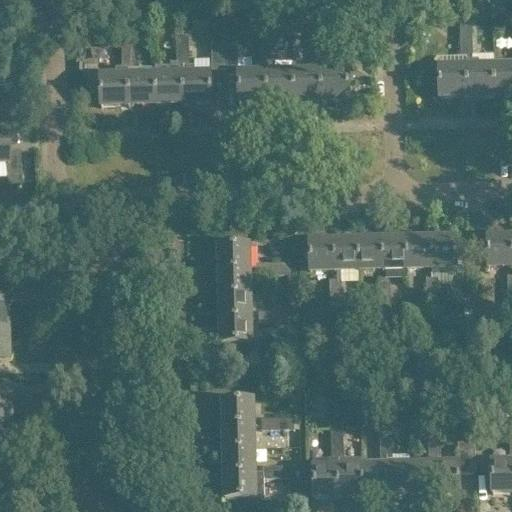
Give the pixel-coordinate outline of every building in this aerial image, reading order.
[(439,21),(464,20),(464,8),(439,8),(439,21)] [(462,46),(473,46),(473,30),(461,30),(462,46)] [(263,34),(260,35),(260,51),(272,50),(272,34),(263,34)] [(326,34),(315,34),(315,49),(327,49),(326,34)] [(132,38),(122,38),(122,54),(134,53),(134,37),(132,38)] [(183,37),(176,38),(176,53),(189,53),(189,49),(189,38),(189,37),(183,37)] [(225,46),(212,47),(213,72),(225,72),(225,46)] [(237,46),(225,46),(225,72),(238,72),(238,62),(237,46)] [(473,46),(462,46),(462,61),(467,61),(474,61),(473,46)] [(327,49),(315,49),(315,65),(321,65),(328,65),(327,63),(327,49)] [(272,50),(260,51),(260,67),(266,67),(273,67),(272,50)] [(134,53),(122,54),(123,70),(129,70),(135,70),(134,53)] [(189,53),(176,53),(177,64),(177,69),(183,69),(190,68),(189,53)] [(474,61),(467,61),(467,71),(468,98),(495,98),(494,71),(480,71),(480,61),(474,61)] [(315,65),(294,65),(294,74),(295,103),(322,102),(321,74),(321,65),(315,65)] [(253,75),(239,76),(239,86),(239,106),(240,106),(240,104),(267,104),(267,75),(266,67),(260,67),(253,67),(253,75)] [(190,68),(183,69),(183,77),(184,106),(211,105),(211,107),(212,107),(211,76),(210,76),(195,77),(195,68),(190,68)] [(170,69),(156,69),(156,78),(157,106),(184,106),(183,77),(183,69),(177,69),(170,69)] [(102,79),(101,79),(102,110),(103,110),(103,108),(129,107),(129,78),(129,70),(123,70),(117,70),(117,78),(102,79)] [(440,72),(440,70),(439,70),(440,101),(441,101),(441,99),(468,98),(467,71),(440,72)] [(495,98),(511,97),(511,70),(494,71),(495,98)] [(348,73),(321,74),(322,102),(349,101),(349,103),(350,103),(349,73),(348,73)] [(294,74),(267,75),(267,104),(295,103),(294,74)] [(156,78),(129,78),(129,107),(157,106),(156,78)] [(6,135),(0,134),(0,179),(7,180),(7,186),(20,186),(19,153),(8,153),(7,133),(6,133),(6,135)] [(511,241),(489,242),(489,240),(488,240),(489,271),(511,270),(511,241)] [(432,272),(457,272),(456,241),(455,241),(455,243),(431,243),(432,272)] [(408,273),(432,272),(431,243),(407,244),(408,273)] [(311,246),(311,244),(310,244),(311,275),(336,275),(335,246),(311,246)] [(384,274),(408,273),(407,244),(383,245),(384,274)] [(336,275),(360,274),(359,245),(335,246),(336,275)] [(360,274),(384,274),(383,245),(359,245),(360,274)] [(251,273),(250,249),(250,248),(219,248),(219,250),(221,250),(222,273),(251,273)] [(273,278),(290,277),(289,265),(273,266),(273,278)] [(257,278),(273,278),(273,266),(256,267),(257,278)] [(222,297),(251,296),(251,273),(222,273),(222,297)] [(427,296),(439,296),(438,280),(427,280),(427,296)] [(379,297),(390,297),(390,281),(378,282),(379,297)] [(330,298),(342,298),(341,282),(330,282),(330,298)] [(223,321),(252,320),(251,296),(222,297),(223,321)] [(428,312),(439,312),(439,296),(427,296),(428,312)] [(379,313),(391,313),(390,297),(379,297),(379,313)] [(331,314),(342,314),(342,298),(330,298),(331,314)] [(259,326),(275,326),(275,314),(259,314),(259,326)] [(275,326),(291,326),(291,314),(275,314),(275,326)] [(221,345),(221,346),(252,346),(252,345),(252,320),(223,321),(223,345),(221,345)] [(6,363),(6,334),(0,334),(0,364),(8,364),(8,363),(6,363)] [(297,358),(271,358),(272,371),(297,371),(297,358)] [(511,387),(501,388),(501,400),(511,399),(511,387)] [(0,396),(0,425),(8,425),(7,397),(9,397),(9,396),(0,396)] [(255,428),(254,403),(223,404),(223,405),(225,405),(226,428),(255,428)] [(277,432),(294,432),(294,420),(277,421),(277,432)] [(380,445),(391,445),(391,420),(386,420),(386,428),(380,428),(380,445)] [(261,432),(277,432),(277,421),(261,421),(261,432)] [(9,454),(8,425),(0,425),(0,455),(11,455),(11,454),(9,454)] [(428,443),(440,443),(440,426),(428,427),(428,443)] [(226,453),(255,452),(255,428),(226,428),(226,453)] [(337,430),(331,430),(332,446),(343,445),(343,430),(337,430)] [(429,460),(441,459),(440,443),(428,443),(429,460)] [(332,461),(313,461),(314,481),(314,501),(316,501),(315,499),(339,498),(338,461),(344,460),(343,445),(332,446),(332,461)] [(380,462),(392,461),(391,445),(380,445),(380,462)] [(459,466),(435,467),(436,496),(460,495),(460,497),(461,497),(460,477),(476,476),(475,445),(458,446),(459,466)] [(227,477),(256,476),(255,452),(226,453),(227,477)] [(344,460),(338,461),(339,498),(363,498),(363,469),(363,460),(352,460),(344,460)] [(493,496),(494,496),(494,494),(511,493),(511,464),(491,465),(493,496)] [(388,497),(412,496),(411,467),(387,468),(388,497)] [(412,496),(436,496),(435,467),(411,467),(412,496)] [(295,468),(279,469),(280,480),(292,480),(296,480),(295,475),(295,472),(295,470),(295,468)] [(363,498),(388,497),(387,468),(363,469),(363,498)] [(279,469),(264,469),(264,476),(264,481),(280,480),(279,469)] [(226,500),(226,502),(241,501),(265,500),(264,481),(264,476),(256,476),(227,477),(227,500),(226,500)]
